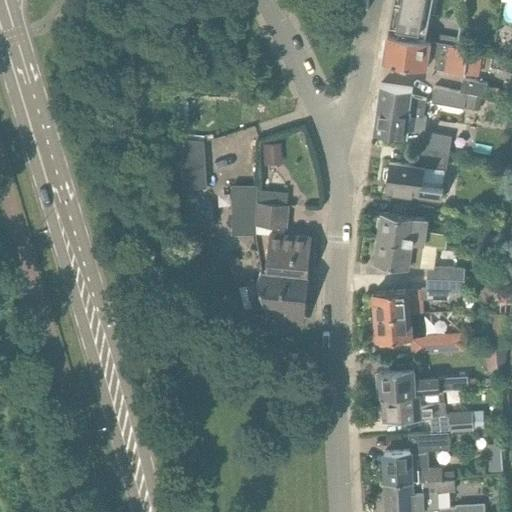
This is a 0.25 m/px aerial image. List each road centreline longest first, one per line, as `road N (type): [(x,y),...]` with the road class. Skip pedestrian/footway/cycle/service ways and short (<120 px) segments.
road 1 (secondary): [(147,511),(0,8)]
road 2 (residential): [(341,511),(341,198),(330,134)]
road 3 (residential): [(330,134),(267,0)]
road 4 (residential): [(330,134),(353,105),(372,0)]
